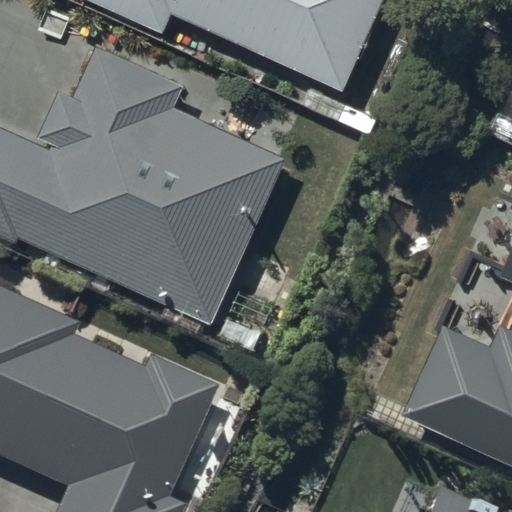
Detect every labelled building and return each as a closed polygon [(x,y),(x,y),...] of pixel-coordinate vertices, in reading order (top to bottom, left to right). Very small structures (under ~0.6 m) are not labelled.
[(93,0),(164,32),(173,12),(344,89),(384,0),(93,0)] [(39,141),(0,123),(0,233),(17,241),(20,235),(214,322),(288,159),(176,108),(187,86),(100,47),(77,96),(63,89),(39,141)] [(496,344),(446,322),(406,413),(511,460),(511,261),(506,274),(511,276),(511,327),(505,325),(496,344)] [(74,323),(0,289),(0,458),(67,489),(56,511),(176,511),(179,506),(163,499),(216,383),(147,352),(139,369),(68,336),(74,323)] [(511,511),(507,510),(506,511),(494,511),(485,508),(482,511),(458,511),(464,502),(434,488),(423,511),(511,511)]
